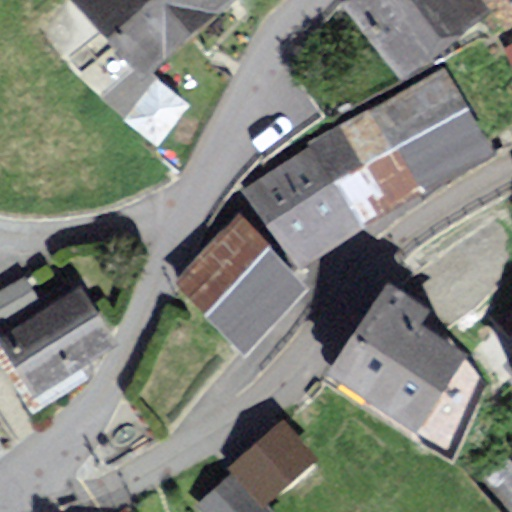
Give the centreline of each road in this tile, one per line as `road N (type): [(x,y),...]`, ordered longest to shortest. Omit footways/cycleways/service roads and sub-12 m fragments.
road 1 (residential): [(46,499),(144,477),(264,389),(415,236),(511,170)]
road 2 (residential): [(180,224),(46,499)]
road 3 (residential): [(323,0),(284,47),(180,224)]
road 4 (residential): [(180,224),(140,215),(50,232),(0,232)]
